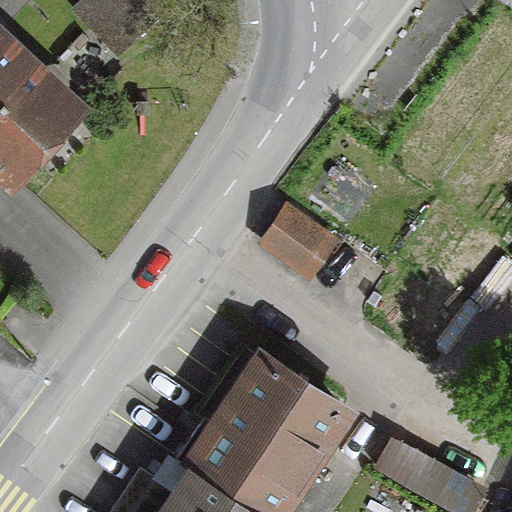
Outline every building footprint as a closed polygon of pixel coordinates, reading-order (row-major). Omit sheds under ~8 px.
[(155,6),(148,0),(79,0),(72,7),(113,50),(157,9),(155,6)] [(0,166),(9,174),(72,106),(0,39),(0,166)] [(0,169),(8,176),(9,174),(0,166),(0,169)] [(325,246),(329,240),(281,206),(257,240),(305,275),(325,246)] [(336,411),(258,359),(194,455),(178,445),(170,456),(252,511),(283,511),(290,502),(280,495),(336,411)] [(104,511),(252,511),(170,456),(155,481),(135,467),(104,511)]
